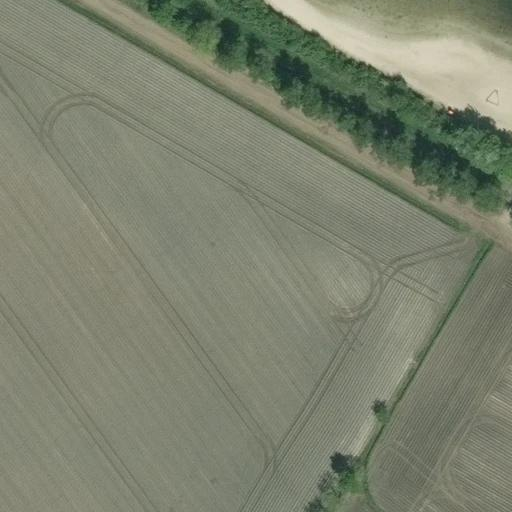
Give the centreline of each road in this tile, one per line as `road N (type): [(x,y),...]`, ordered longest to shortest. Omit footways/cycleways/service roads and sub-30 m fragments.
road 1 (track): [(94,0),(511,240)]
road 2 (unknown): [(293,0),(511,131)]
